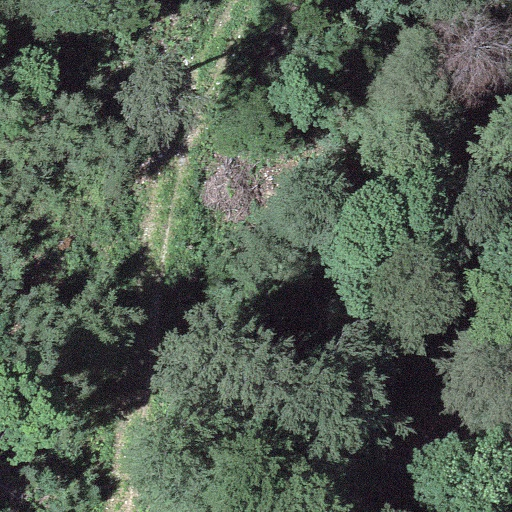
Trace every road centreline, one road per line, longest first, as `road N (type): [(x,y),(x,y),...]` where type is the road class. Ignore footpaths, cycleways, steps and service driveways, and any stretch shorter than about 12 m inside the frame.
road 1 (track): [(118,511),(186,126),(245,0)]
road 2 (track): [(511,445),(487,436),(410,444),(381,460),(345,511)]
